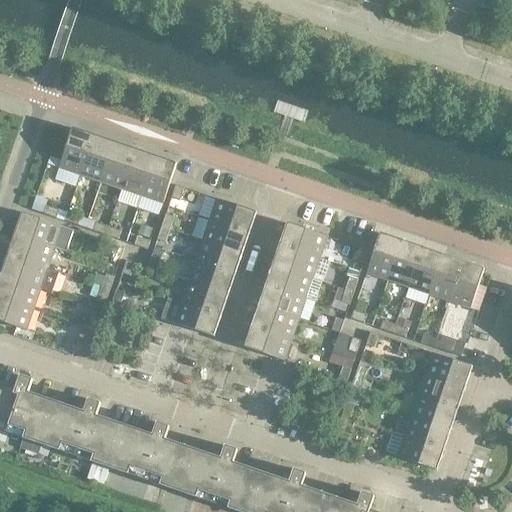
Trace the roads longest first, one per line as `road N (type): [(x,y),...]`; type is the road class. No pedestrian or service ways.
road 1 (residential): [(442,501),(202,417)]
road 2 (residential): [(281,178),(40,98)]
road 3 (residential): [(202,417),(281,178)]
road 4 (residential): [(511,258),(281,178)]
road 5 (residential): [(511,72),(296,0)]
road 6 (residential): [(202,417),(0,346)]
road 7 (residential): [(442,501),(511,300)]
